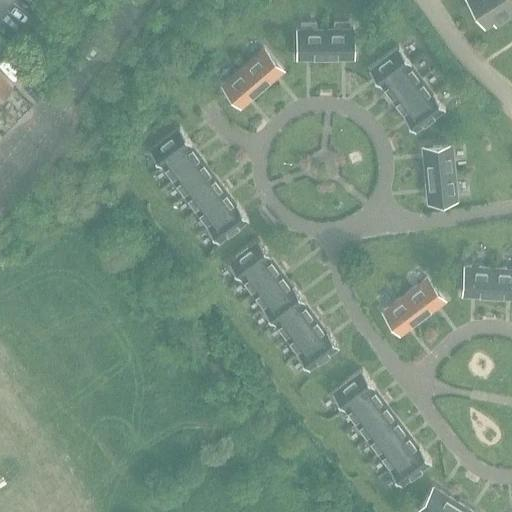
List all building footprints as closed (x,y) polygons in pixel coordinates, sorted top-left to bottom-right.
[(511,0),(466,0),(483,26),(490,21),(494,26),(511,14),(511,8),(511,7),(511,0)] [(325,27),(325,59),(355,58),(354,27),(350,27),(350,20),(333,20),(333,27),(325,27)] [(297,29),(297,57),(325,57),(324,29),(297,29)] [(380,83),(409,62),(410,61),(398,46),(368,68),(379,84),(380,83)] [(263,48),(242,66),(261,88),(282,70),(263,48)] [(380,83),(392,98),(420,77),(409,62),(380,83)] [(221,84),(240,106),(261,88),(242,66),(221,84)] [(0,97),(12,85),(0,73),(0,97)] [(392,98),(403,114),(431,92),(420,77),(392,98)] [(431,92),(403,114),(402,114),(414,130),(444,107),(432,92),(431,92)] [(160,165),(189,143),(189,142),(178,127),(148,149),(160,165)] [(160,165),(172,179),(200,158),(189,143),(160,165)] [(422,146),(425,174),(453,171),(450,144),(422,146)] [(172,179),(183,194),(211,173),(200,158),(172,179)] [(456,199),(453,171),(425,174),(427,201),(456,199)] [(183,194),(195,210),(223,188),(211,173),(183,194)] [(195,210),(206,224),(234,203),(223,188),(195,210)] [(234,203),(206,224),(205,225),(217,242),(247,218),(235,202),(234,203)] [(239,277),(240,276),(268,255),(269,254),(258,238),(227,261),(239,277)] [(240,276),(251,291),(279,270),(268,255),(240,276)] [(462,294),(490,296),(492,267),(464,266),(462,294)] [(511,268),(492,267),(490,296),(511,297),(511,268)] [(251,291),(263,306),(291,285),(279,270),(251,291)] [(426,277),(404,294),(421,316),(443,300),(426,277)] [(273,322),(274,321),(302,300),(303,299),(292,284),(291,285),(263,306),(262,307),(273,322)] [(382,310),(399,333),(421,316),(404,294),(382,310)] [(274,321),(285,337),(314,315),(302,300),(274,321)] [(285,337),(297,352),(325,330),(314,315),(285,337)] [(325,330),(297,352),(296,352),(308,368),(338,345),(326,330),(325,330)] [(343,407),(344,407),(372,386),(373,385),(361,369),(331,392),(343,407)] [(344,407),(355,422),(383,401),(372,386),(344,407)] [(355,422),(366,437),(395,416),(383,401),(355,422)] [(366,437),(378,452),(406,431),(395,416),(366,437)] [(378,452),(389,467),(417,446),(406,431),(378,452)] [(418,445),(417,446),(389,467),(388,468),(400,484),(430,461),(418,445)] [(417,510),(419,511),(448,511),(456,501),(432,486),(417,510)] [(472,511),(456,501),(448,511),(472,511)]
